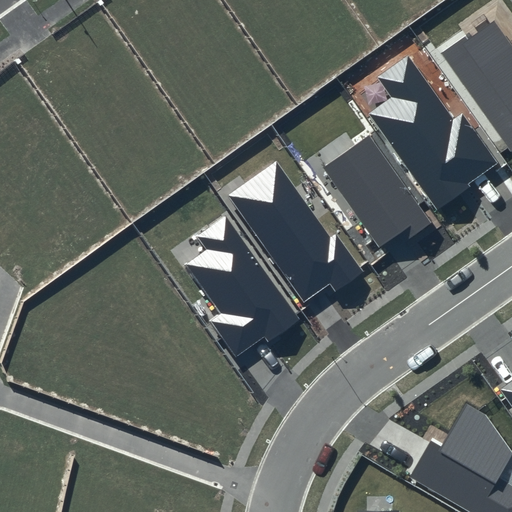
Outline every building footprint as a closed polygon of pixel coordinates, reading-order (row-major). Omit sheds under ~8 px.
[(511,47),(491,18),(442,53),(510,152),(511,150),(511,47)] [(391,98),(368,114),(437,210),(499,165),(462,114),(453,120),(408,56),(378,77),(391,98)] [(369,135),(323,167),(379,248),(403,231),(409,240),(432,223),(369,135)] [(0,257),(7,267),(53,232),(58,238),(71,228),(67,222),(113,187),(88,154),(69,167),(47,137),(12,164),(20,174),(9,182),(6,177),(0,181),(0,257)] [(276,162),(228,195),(304,302),(330,284),(336,292),(364,272),(336,234),(330,237),(276,162)] [(127,198),(164,247),(192,225),(155,177),(127,198)] [(299,319),(224,216),(197,236),(206,249),(186,263),(221,313),(210,321),(236,356),(264,337),(267,342),(299,319)] [(511,381),(501,389),(511,404),(511,381)] [(441,446),(431,440),(410,476),(469,511),(511,511),(511,486),(498,478),(511,456),(511,452),(485,413),(467,403),(441,446)]
